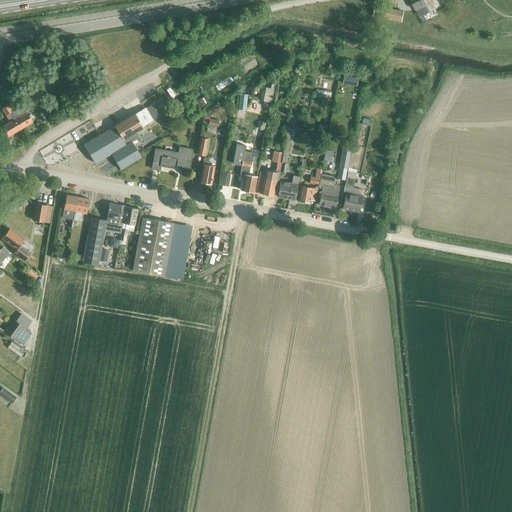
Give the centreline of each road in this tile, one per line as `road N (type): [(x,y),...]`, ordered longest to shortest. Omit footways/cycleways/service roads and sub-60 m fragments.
road 1 (residential): [(388,237),(25,170)]
road 2 (track): [(189,511),(242,210)]
road 3 (residential): [(25,170),(39,142),(270,8)]
road 4 (unclassified): [(0,40),(248,0)]
road 5 (unclassified): [(511,260),(388,237)]
